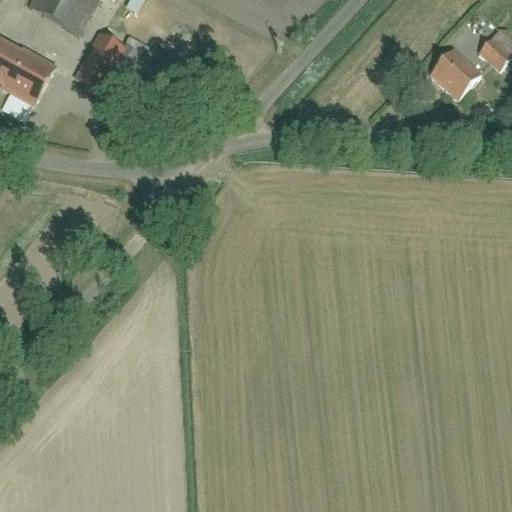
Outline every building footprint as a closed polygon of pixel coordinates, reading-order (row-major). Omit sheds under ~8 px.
[(39,0),(34,9),(82,38),(104,0),(39,0)] [(511,39),(504,32),(483,56),(508,79),(511,74),(511,39)] [(0,82),(42,107),(62,73),(0,36),(0,82)] [(127,48),(106,36),(80,79),(101,92),(127,48)] [(488,80),(459,54),(436,78),(465,105),(488,80)]
